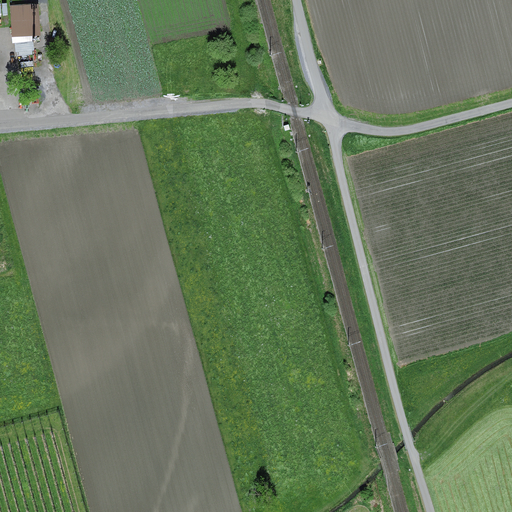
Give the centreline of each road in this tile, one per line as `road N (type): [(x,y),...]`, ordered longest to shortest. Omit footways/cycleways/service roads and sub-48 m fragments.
road 1 (unclassified): [(429,511),(329,120)]
road 2 (residential): [(329,120),(260,102),(0,125)]
road 3 (unclassified): [(511,103),(411,129),(329,120)]
road 4 (unclassified): [(329,120),(296,0)]
